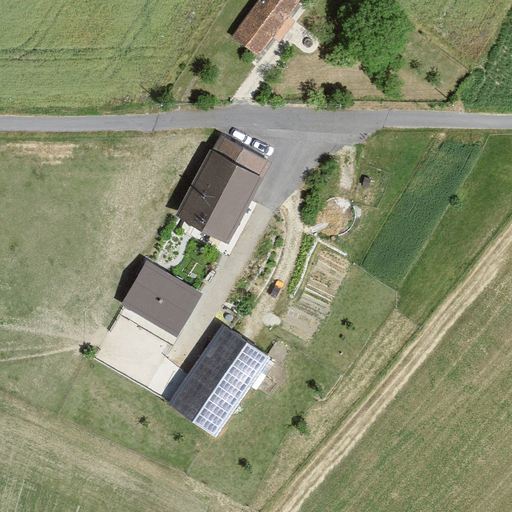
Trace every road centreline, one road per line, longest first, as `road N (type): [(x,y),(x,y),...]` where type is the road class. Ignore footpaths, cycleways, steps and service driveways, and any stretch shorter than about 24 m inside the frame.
road 1 (unclassified): [(0,115),(511,114)]
road 2 (track): [(511,231),(276,511)]
road 3 (track): [(326,115),(260,243)]
